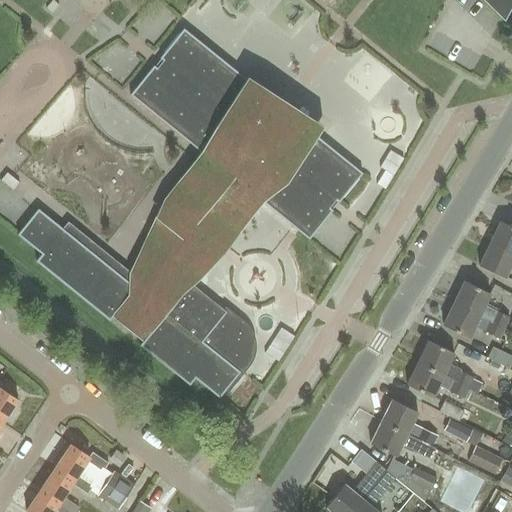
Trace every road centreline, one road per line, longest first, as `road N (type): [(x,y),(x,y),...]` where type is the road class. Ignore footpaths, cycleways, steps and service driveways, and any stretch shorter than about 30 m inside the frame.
road 1 (tertiary): [(272,511),(511,122)]
road 2 (residential): [(220,511),(72,390)]
road 3 (residential): [(0,499),(72,390)]
